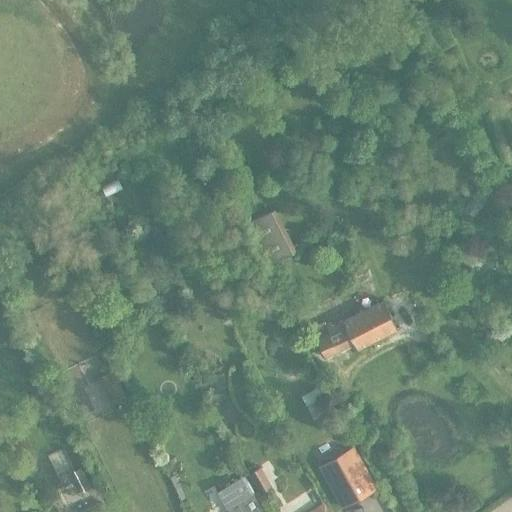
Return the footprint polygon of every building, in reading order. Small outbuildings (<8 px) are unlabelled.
[(250,219),(271,261),(292,251),(271,209),(250,219)] [(344,324),(329,332),(323,320),(309,328),(323,356),(353,341),(355,347),(396,327),(382,299),(341,319),(344,324)] [(97,378),(112,404),(124,397),(110,371),(97,378)] [(317,387),(306,392),(319,415),(329,409),(317,387)] [(321,464),(345,506),(378,486),(354,445),(321,464)] [(271,485),(259,465),(248,471),(259,492),(271,485)] [(80,466),(73,469),(83,490),(89,487),(80,466)] [(242,475),(216,491),(225,507),(226,506),(229,511),(262,511),(250,492),(251,491),(242,475)]
